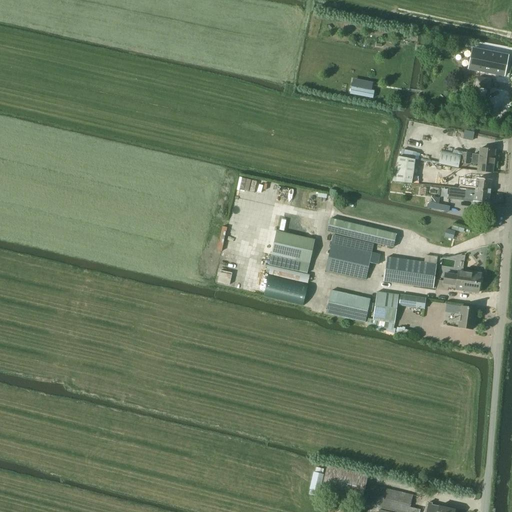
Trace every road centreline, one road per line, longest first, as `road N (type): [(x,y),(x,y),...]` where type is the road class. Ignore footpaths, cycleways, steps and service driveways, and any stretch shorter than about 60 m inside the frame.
road 1 (unclassified): [(483,511),(511,173)]
road 2 (unknown): [(323,216),(319,279),(502,307)]
road 3 (unknown): [(507,239),(444,254),(396,230),(323,216)]
